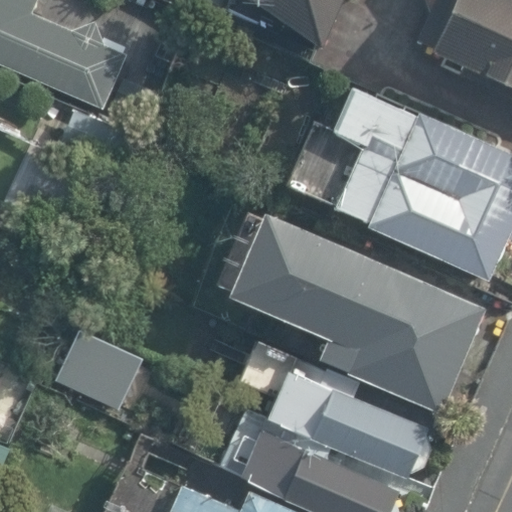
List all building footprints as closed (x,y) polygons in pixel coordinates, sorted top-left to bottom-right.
[(41,0),(0,0),(0,65),(107,113),(130,56),(35,15),(41,0)] [(229,0),(203,0),(225,9),(229,0)] [(337,0),(264,0),(324,28),(337,0)] [(511,0),(432,0),(416,36),(511,80),(511,0)] [(511,220),(511,145),(350,74),(301,184),(491,268),(511,220)] [(479,300),(265,208),(224,304),(437,396),(479,300)] [(427,423),(296,366),(275,414),(406,471),(427,423)] [(386,511),(399,478),(268,428),(249,478),(337,511),(386,511)] [(0,480),(13,449),(0,443),(0,480)] [(291,511),(194,468),(174,511),(291,511)]
